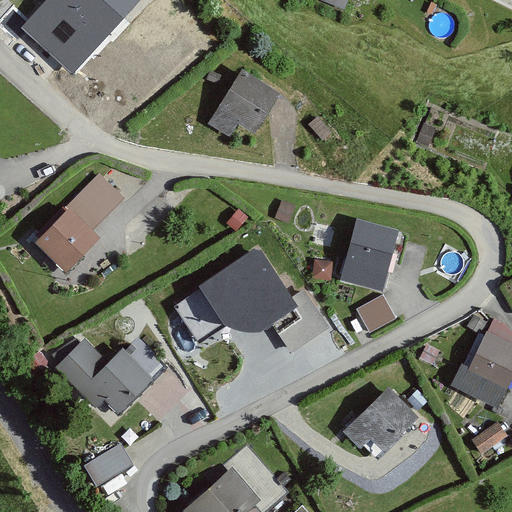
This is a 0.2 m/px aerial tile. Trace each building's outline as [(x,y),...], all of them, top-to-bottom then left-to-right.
[(124,19),(103,0),(46,0),(21,28),(73,75),(124,19)] [(140,0),(103,0),(124,19),(140,0)] [(351,0),(317,0),(347,12),(351,0)] [(242,70),(209,124),(230,137),(238,124),(255,134),(280,94),(242,70)] [(68,210),(35,243),(65,272),(100,237),(93,230),(124,198),(99,173),(65,207),(68,210)] [(399,230),(357,219),(340,280),(382,292),(399,230)] [(254,248),(198,286),(199,288),(173,306),(200,344),(225,326),(234,330),(243,332),(252,333),(261,332),(273,325),(291,352),(329,327),(304,290),(293,297),(262,251),(254,248)] [(383,295),(357,310),(370,333),(396,319),(383,295)] [(511,331),(507,325),(493,318),(470,366),(463,362),(451,385),(498,408),(511,378),(511,331)] [(81,338),(53,364),(93,407),(103,398),(117,412),(152,380),(118,343),(100,359),(81,338)] [(388,386),(342,431),(376,467),(423,422),(388,386)] [(498,421),(471,439),(481,454),(508,436),(498,421)] [(124,449),(87,468),(98,490),(135,471),(124,449)] [(228,466),(181,507),(186,511),(245,511),(258,501),(228,466)]
